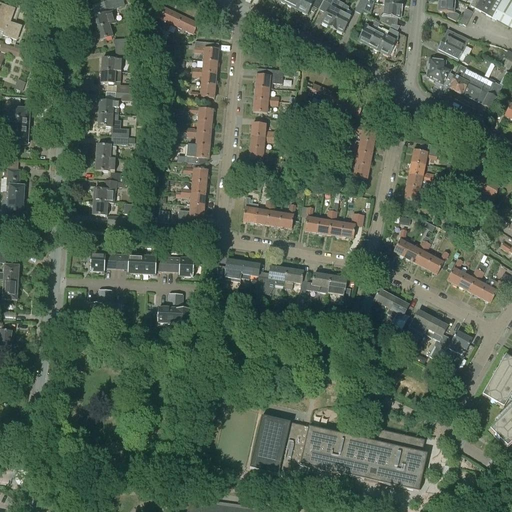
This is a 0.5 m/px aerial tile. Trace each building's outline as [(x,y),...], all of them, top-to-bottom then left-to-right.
[(92,21),(90,23),(92,30),(95,30),(109,27),(115,25),(111,11),(124,7),(121,0),(114,0),(104,4),(106,11),(91,16),(92,21)] [(288,0),(286,5),(287,6),(287,7),(290,9),(291,8),(296,11),(301,0),(288,0)] [(301,0),(296,11),(307,16),(312,6),(319,9),(323,0),(315,0),(315,1),(312,0),(301,0)] [(335,0),(324,0),(319,11),(326,15),(321,23),(323,24),(323,25),(324,26),(325,26),(326,27),(327,27),(332,29),(343,7),(334,3),(335,0)] [(368,0),(360,0),(355,12),(362,16),(363,12),(369,0),(368,0)] [(363,12),(369,14),(370,15),(374,3),(369,0),(363,12)] [(384,0),(384,6),(401,8),(402,3),(402,2),(403,1),(402,0),(384,0)] [(471,8),(475,10),(479,3),(475,0),(471,8)] [(480,0),(479,3),(475,10),(511,30),(511,31),(511,33),(511,3),(506,0),(480,0)] [(454,2),(439,1),(438,13),(448,14),(447,19),(455,23),(458,17),(453,14),(454,2)] [(149,2),(143,13),(160,20),(165,10),(149,2)] [(3,36),(16,41),(21,28),(9,24),(14,11),(0,5),(0,32),(4,34),(3,36)] [(380,17),(379,23),(390,29),(392,26),(397,27),(397,20),(399,20),(400,19),(400,18),(401,17),(401,16),(401,15),(401,14),(400,14),(401,8),(384,6),(383,18),(380,17)] [(343,7),(332,29),(343,34),(352,16),(346,13),(348,10),(343,7)] [(160,20),(158,25),(162,27),(164,22),(176,28),(182,18),(165,10),(160,20)] [(459,24),(465,28),(473,14),(466,10),(459,24)] [(182,18),(176,28),(189,34),(187,38),(191,40),(198,25),(190,21),(182,18)] [(365,26),(357,42),(358,42),(359,44),(362,45),(363,45),(368,47),(375,32),(377,29),(379,25),(374,23),(371,30),(365,26)] [(390,29),(386,37),(378,53),(389,58),(397,43),(398,35),(396,34),(399,28),(397,27),(392,26),(390,29)] [(109,27),(95,30),(98,42),(112,38),(109,27)] [(375,32),(368,47),(378,53),(386,37),(379,34),(381,30),(377,29),(375,32)] [(447,32),(440,46),(461,56),(465,49),(468,42),(461,38),(461,39),(447,32)] [(115,42),(115,49),(127,48),(126,40),(115,42)] [(195,43),(194,54),(201,55),(201,54),(203,54),(203,63),(217,64),(218,52),(204,51),(205,44),(195,43)] [(18,51),(14,49),(1,45),(0,49),(0,52),(16,57),(18,51)] [(461,56),(440,46),(437,52),(458,63),(461,56)] [(127,48),(115,49),(116,57),(128,56),(127,48)] [(500,66),(510,71),(511,66),(511,55),(507,53),(500,66)] [(465,58),(462,63),(461,64),(467,67),(471,61),(467,59),(465,58)] [(427,77),(428,78),(444,69),(445,63),(441,63),(442,60),(434,59),(433,61),(429,61),(429,63),(428,63),(426,76),(427,76),(427,77)] [(102,60),(101,72),(115,73),(121,73),(121,61),(102,60)] [(484,75),(490,78),(496,65),(491,62),(484,75)] [(192,70),(192,74),(216,76),(217,64),(203,63),(202,72),(199,71),(199,70),(192,70)] [(452,82),(449,88),(448,90),(490,111),(496,99),(499,93),(502,89),(460,67),(452,82)] [(443,85),(449,88),(452,82),(446,79),(450,72),(444,69),(428,78),(428,79),(429,79),(428,80),(433,82),(435,83),(435,86),(438,88),(441,86),(442,86),(443,85)] [(115,73),(101,72),(100,85),(115,85),(115,83),(120,84),(121,73),(115,73)] [(256,77),(255,90),(269,91),(269,89),(272,89),(272,83),(282,84),(283,73),(270,72),(270,79),(256,77)] [(202,78),(201,87),(215,88),(216,76),(192,74),(191,78),(199,79),(199,78),(202,78)] [(17,80),(13,90),(22,93),(26,83),(17,80)] [(308,97),(325,104),(329,93),(312,86),(308,97)] [(117,87),(116,95),(128,95),(129,88),(117,87)] [(215,88),(201,87),(200,96),(197,96),(197,95),(190,94),(189,99),(200,100),(200,99),(214,100),(215,88)] [(255,90),(254,102),(278,104),(278,99),(271,99),(271,100),(268,100),(269,91),(255,90)] [(325,104),(342,111),(346,100),(329,93),(325,104)] [(98,116),(113,117),(118,117),(119,103),(131,103),(132,95),(128,95),(116,95),(115,104),(113,104),(113,103),(99,103),(98,116)] [(346,100),(342,111),(358,117),(363,106),(346,100)] [(278,104),(254,102),(253,114),(267,115),(267,106),(270,106),(270,107),(278,108),(278,104)] [(198,115),(197,123),(212,124),(213,112),(199,111),(188,110),(188,115),(195,115),(195,114),(198,115)] [(2,122),(1,128),(28,129),(28,121),(31,120),(31,115),(29,114),(28,112),(9,111),(8,123),(2,122)] [(98,116),(97,129),(112,130),(117,130),(118,117),(113,117),(98,116)] [(187,130),(186,134),(211,137),(212,124),(197,123),(197,132),(194,132),(194,131),(187,130)] [(250,138),(275,140),(278,141),(278,136),(275,135),(275,134),(265,134),(266,127),(252,126),(250,138)] [(28,129),(1,128),(1,133),(7,133),(6,145),(26,146),(27,145),(29,144),(29,139),(27,138),(28,129)] [(361,134),(360,143),(374,145),(376,133),(363,131),(363,130),(352,128),(351,133),(359,135),(359,134),(361,134)] [(112,130),(111,139),(128,140),(128,131),(117,130),(112,130)] [(196,139),(195,147),(209,149),(211,137),(186,134),(186,139),(193,139),(193,138),(196,139)] [(250,138),(249,150),(264,151),(264,143),(267,143),(267,144),(274,145),(275,140),(250,138)] [(96,147),(96,160),(115,160),(116,148),(127,149),(127,147),(134,147),(135,140),(128,140),(111,139),(111,148),(96,147)] [(348,148),(348,153),(371,157),(374,145),(360,143),(358,151),(356,151),(356,150),(348,148)] [(180,157),(179,164),(187,165),(192,165),(195,166),(195,160),(208,161),(209,149),(195,147),(185,147),(184,157),(180,157)] [(413,153),(411,165),(425,167),(426,159),(429,159),(429,160),(436,162),(438,149),(428,147),(426,155),(413,153)] [(264,151),(249,150),(248,162),(262,164),(272,165),(273,160),(265,159),(265,160),(263,160),(264,151)] [(357,158),(355,167),(369,169),(371,157),(348,153),(347,157),(354,158),(354,157),(357,158)] [(115,161),(96,160),(95,173),(109,174),(109,173),(114,173),(115,161)] [(9,188),(8,202),(23,203),(24,188),(18,188),(20,172),(18,172),(18,162),(6,161),(6,171),(4,171),(4,180),(7,180),(6,187),(9,188)] [(411,165),(408,176),(432,181),(433,177),(426,175),(426,176),(423,176),(425,167),(411,165)] [(369,169),(355,167),(354,175),(351,175),(351,174),(344,172),(343,177),(353,179),(367,181),(369,169)] [(193,175),(192,184),(206,185),(207,173),(194,172),(194,171),(191,171),(186,170),(183,170),(183,175),(190,176),(190,175),(193,175)] [(461,182),(478,191),(483,180),(467,172),(461,182)] [(111,175),(110,183),(116,183),(120,183),(120,175),(111,175)] [(408,176),(406,188),(420,191),(422,183),(424,183),(424,184),(431,185),(432,181),(408,176)] [(483,180),(478,191),(494,199),(499,189),(483,180)] [(94,191),(93,204),(107,205),(114,205),(115,193),(116,193),(116,189),(116,183),(110,183),(104,182),(104,191),(94,191)] [(249,191),(260,192),(261,184),(250,183),(249,191)] [(181,190),(181,195),(205,197),(206,185),(192,184),(191,192),(189,192),(189,191),(181,190)] [(420,191),(406,188),(404,200),(417,203),(428,205),(428,201),(421,199),(421,200),(418,200),(420,191)] [(191,199),(190,208),(204,209),(205,197),(181,195),(176,194),(175,199),(188,200),(188,199),(191,199)] [(257,212),(255,225),(267,227),(271,198),(266,197),(265,202),(266,203),(265,210),(266,210),(266,213),(257,212)] [(245,210),(243,223),(255,225),(257,212),(258,206),(250,205),(251,200),(246,199),(244,210),(245,210)] [(23,203),(8,202),(2,201),(1,218),(0,218),(0,226),(7,227),(8,216),(22,217),(23,203)] [(267,227),(279,229),(281,215),(273,214),(273,211),(274,212),(275,204),(271,203),(267,227)] [(107,205),(93,204),(92,217),(106,218),(107,205)] [(332,213),(328,237),(341,239),(343,225),(334,224),(334,221),(335,221),(338,205),(334,204),(333,210),(332,213)] [(281,215),(279,229),(291,231),(293,215),(294,215),(295,207),(291,206),(290,214),(290,217),(281,215)] [(204,209),(190,208),(189,213),(179,213),(178,225),(194,227),(194,220),(203,221),(204,209)] [(304,233),(316,235),(319,221),(310,220),(310,217),(311,217),(313,210),(308,209),(306,220),(304,233)] [(319,221),(316,235),(328,237),(332,213),(333,210),(329,209),(327,220),(328,220),(327,223),(319,221)] [(159,213),(158,223),(169,224),(170,214),(159,213)] [(343,225),(341,239),(353,241),(355,227),(355,228),(357,217),(352,216),(351,224),(352,224),(351,227),(343,225)] [(364,218),(357,217),(355,228),(363,229),(364,218)] [(108,225),(130,226),(130,219),(108,218),(108,225)] [(393,254),(404,260),(411,247),(403,243),(404,240),(406,232),(401,231),(399,242),(400,242),(393,254)] [(404,260),(415,265),(426,244),(422,242),(419,249),(420,249),(418,251),(411,247),(404,260)] [(415,265),(425,271),(432,259),(424,255),(426,252),(426,253),(430,246),(426,244),(415,265)] [(511,249),(511,251),(509,249),(503,245),(500,249),(509,254),(511,255),(511,249)] [(0,280),(3,281),(18,282),(19,268),(13,267),(14,252),(0,251),(0,264),(4,265),(4,274),(0,274),(0,280)] [(432,259),(425,271),(436,277),(443,265),(448,256),(444,253),(440,260),(441,260),(440,263),(432,259)] [(117,257),(91,256),(90,263),(91,263),(90,268),(90,270),(90,273),(101,274),(104,274),(104,270),(116,270),(117,257)] [(142,258),(117,257),(116,270),(127,271),(127,275),(130,275),(141,276),(142,258)] [(168,260),(142,258),(141,276),(152,276),(152,277),(155,277),(156,272),(167,273),(168,260)] [(194,261),(168,260),(167,273),(179,274),(178,278),(193,279),(193,276),(193,274),(193,269),(194,261)] [(447,283),(458,288),(464,276),(456,272),(458,269),(459,270),(462,263),(458,261),(453,270),(447,283)] [(217,270),(216,284),(224,285),(224,281),(240,284),(240,281),(243,264),(227,262),(225,271),(217,270)] [(243,264),(240,281),(249,282),(249,278),(257,279),(255,295),(261,295),(261,291),(264,275),(258,274),(260,267),(243,264)] [(458,288),(468,294),(483,267),(479,265),(472,277),(473,278),(472,280),(464,276),(458,288)] [(468,294),(479,300),(486,287),(478,283),(479,281),(480,281),(486,269),(483,267),(468,294)] [(261,291),(261,295),(269,297),(275,287),(284,289),(285,283),(286,271),(270,269),(269,275),(264,275),(261,291)] [(284,289),(284,291),(292,292),(293,284),(301,286),(299,297),(305,298),(306,292),(307,284),(301,283),(303,274),(286,271),(285,283),(284,289)] [(307,284),(306,292),(327,296),(330,278),(313,275),(312,285),(307,284)] [(330,278),(327,296),(343,298),(343,302),(348,303),(350,291),(345,290),(346,281),(330,278)] [(486,287),(479,300),(490,305),(496,293),(497,293),(501,284),(497,282),(497,283),(490,279),(486,287)] [(18,282),(3,281),(2,301),(2,302),(17,302),(18,282)] [(104,322),(105,292),(98,292),(97,307),(87,306),(87,317),(87,320),(90,321),(92,322),(92,321),(104,322)] [(111,308),(112,292),(105,292),(104,322),(117,322),(120,322),(121,319),(122,317),(121,317),(121,308),(111,308)] [(381,308),(387,312),(394,300),(379,292),(375,300),(366,296),(358,315),(366,318),(368,318),(371,312),(371,311),(375,303),(382,306),(381,308)] [(174,325),(175,296),(169,296),(168,311),(158,310),(157,319),(156,319),(156,321),(157,321),(157,324),(160,324),(160,325),(174,325)] [(182,311),(182,296),(175,296),(174,325),(185,326),(185,327),(187,327),(187,326),(191,326),(191,323),(192,312),(182,311)] [(388,312),(387,315),(393,319),(389,327),(390,331),(400,336),(405,325),(409,319),(404,316),(408,308),(394,300),(387,312),(388,312)] [(302,320),(309,321),(311,312),(303,310),(302,320)] [(413,323),(427,331),(433,320),(418,313),(413,321),(409,319),(405,325),(410,328),(413,323)] [(346,320),(324,316),(323,323),(323,324),(344,327),(346,320)] [(427,331),(424,336),(432,340),(435,336),(439,337),(428,356),(429,358),(435,362),(444,346),(447,339),(443,337),(447,328),(433,320),(427,331)] [(4,351),(9,351),(11,351),(13,342),(10,341),(11,333),(0,332),(0,331),(0,355),(3,356),(4,351)] [(452,342),(447,339),(444,346),(463,357),(472,341),(457,333),(452,342)] [(411,362),(423,369),(428,361),(415,354),(411,362)] [(511,393),(511,360),(505,356),(504,357),(507,359),(503,365),(501,364),(496,371),(499,372),(495,378),(493,377),(482,397),(490,401),(492,399),(498,403),(497,405),(503,409),(511,393)] [(443,379),(454,385),(460,374),(449,368),(443,379)] [(511,408),(489,432),(495,437),(497,435),(502,440),(500,442),(507,449),(511,444),(511,408)] [(261,418),(249,470),(269,475),(269,474),(290,480),(292,480),(295,466),(304,428),(261,418)] [(314,470),(364,481),(371,483),(418,494),(420,487),(422,479),(427,456),(421,455),(424,442),(379,432),(377,444),(309,429),(303,453),(300,467),(314,470)] [(444,467),(442,475),(452,478),(454,469),(444,467)] [(277,511),(278,511),(277,511),(263,511),(264,510),(263,510),(262,511),(256,511),(250,511),(249,510),(249,508),(248,510),(248,511),(235,509),(235,508),(235,506),(234,509),(233,509),(221,507),(221,504),(220,504),(220,507),(219,507),(207,505),(206,505),(207,502),(206,502),(206,505),(205,505),(192,504),(192,503),(192,500),(191,503),(191,504),(190,511),(277,511)]
